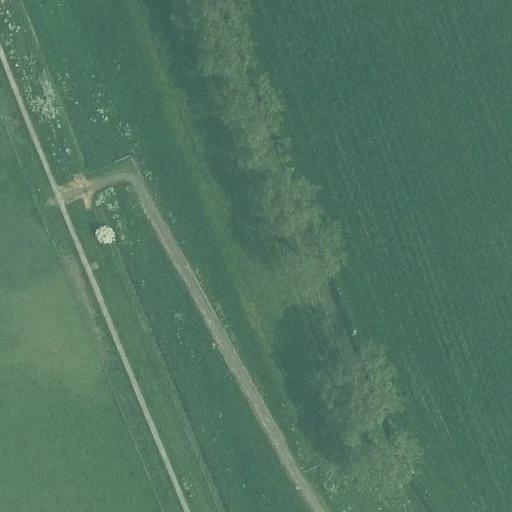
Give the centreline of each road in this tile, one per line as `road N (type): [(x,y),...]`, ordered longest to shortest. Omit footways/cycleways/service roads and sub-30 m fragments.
road 1 (track): [(190,0),(374,474),(398,511)]
road 2 (track): [(319,511),(137,183),(121,176),(57,200)]
